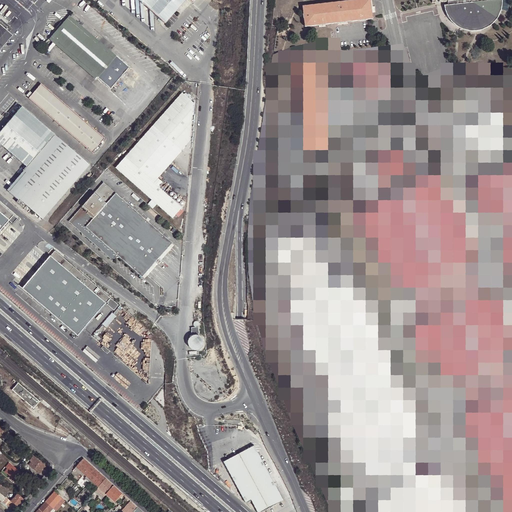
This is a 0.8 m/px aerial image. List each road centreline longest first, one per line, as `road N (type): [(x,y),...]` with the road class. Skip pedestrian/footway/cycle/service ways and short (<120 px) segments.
road 1 (motorway): [(314,511),(242,337),(240,170)]
road 2 (motorway): [(241,511),(0,302)]
road 3 (motorway): [(0,323),(217,511)]
road 4 (secondary): [(240,170),(222,294),(254,397)]
road 5 (primary): [(257,2),(240,170)]
road 6 (secondary): [(303,511),(254,397)]
